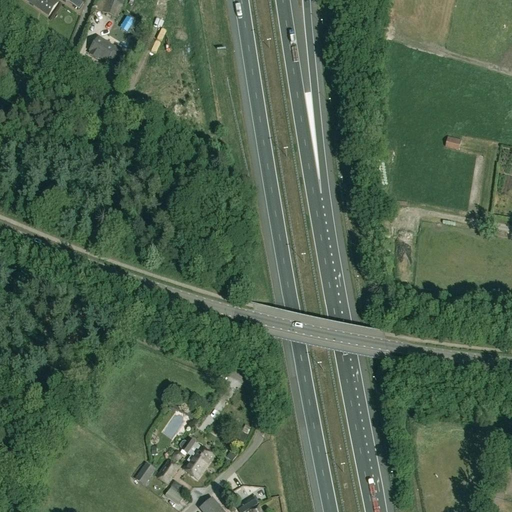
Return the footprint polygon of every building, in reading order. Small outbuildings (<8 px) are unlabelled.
[(26,0),(49,16),(58,3),(53,0),(26,0)] [(78,0),(74,6),(79,10),(83,4),(78,0)] [(117,19),(123,0),(101,0),(98,12),(117,19)] [(122,29),(127,33),(134,23),(128,19),(122,29)] [(98,38),(89,51),(107,62),(109,58),(114,61),(121,49),(116,46),(115,48),(98,38)] [(445,148),(458,152),(461,141),(447,138),(445,148)] [(181,415),(185,409),(174,401),(168,409),(174,413),(176,411),(181,415)] [(214,457),(199,447),(188,439),(186,443),(184,442),(182,442),(179,446),(180,449),(181,450),(180,451),(191,458),(182,470),(197,480),(214,457)] [(232,462),(238,456),(233,451),(227,458),(232,462)] [(167,486),(179,469),(167,461),(156,478),(167,486)] [(144,487),(155,471),(146,464),(134,480),(144,487)] [(183,498),(170,489),(165,497),(178,506),(183,498)] [(252,498),(236,509),(238,511),(245,511),(256,505),(252,498)] [(223,511),(213,499),(199,510),(200,511),(223,511)]
